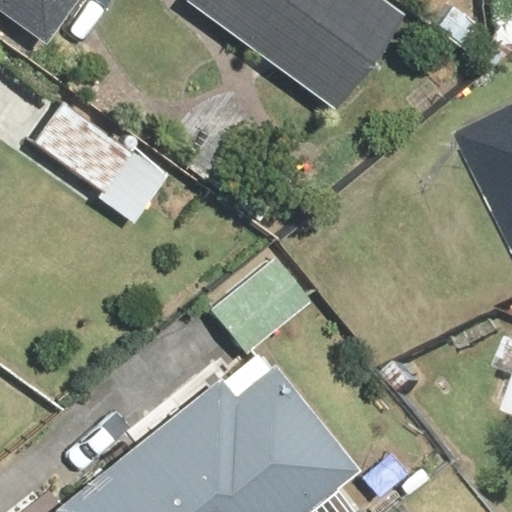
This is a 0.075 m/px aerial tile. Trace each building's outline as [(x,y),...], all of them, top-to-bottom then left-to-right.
[(0,0),(0,17),(38,45),(70,0),(0,0)] [(390,0),(177,0),(177,2),(317,105),(394,2),(390,0)] [(59,93),(28,133),(130,214),(161,175),(59,93)] [(511,225),(511,109),(466,132),(511,225)] [(196,301),(235,350),(298,299),(259,250),(196,301)] [(511,375),(511,398),(507,411),(511,413),(511,338),(499,371),(511,375)] [(226,389),(216,376),(40,497),(50,511),(277,511),(340,469),(266,362),(226,389)]
